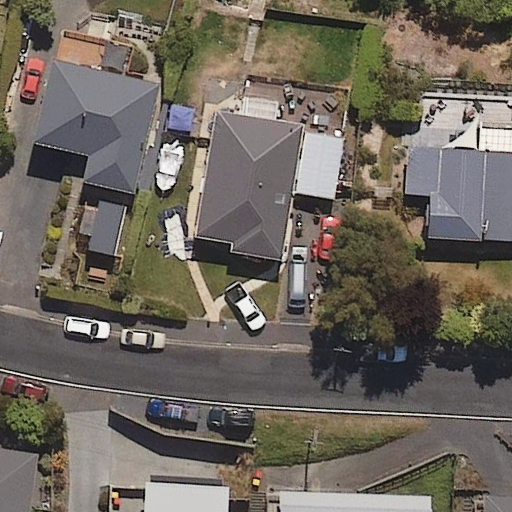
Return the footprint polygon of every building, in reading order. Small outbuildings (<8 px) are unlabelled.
[(158,74),(47,50),(30,132),(88,145),(82,174),(134,185),(158,74)] [(286,192),(298,130),(299,119),(208,108),(190,234),(226,239),(225,250),(278,256),(286,192)] [(298,130),(286,192),(329,197),(336,135),(298,130)] [(511,145),(401,142),(398,193),(420,194),(419,241),(511,243),(511,145)] [(0,434),(0,511),(26,511),(28,503),(47,506),(57,443),(0,434)] [(213,511),(216,481),(132,474),(128,511),(213,511)] [(420,511),(421,494),(265,488),(263,511),(420,511)] [(511,511),(511,494),(473,493),(472,511),(511,511)]
